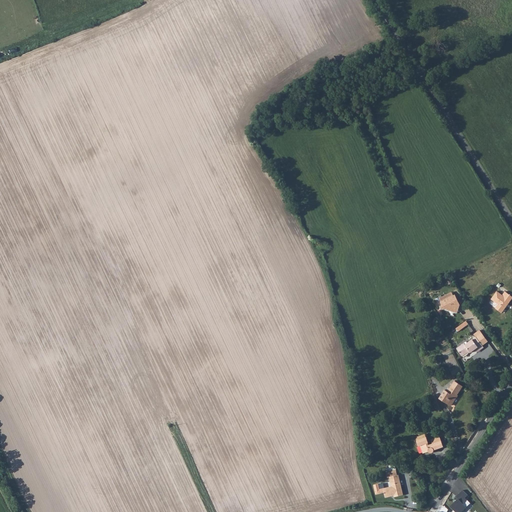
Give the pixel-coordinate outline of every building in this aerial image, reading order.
[(511,296),(504,290),(501,294),(496,290),(490,298),(497,302),(495,307),(501,311),(511,296)] [(453,316),(450,311),(456,313),(459,304),(453,294),(452,295),(451,291),(438,298),(440,304),(439,307),(441,308),(437,311),(442,322),(453,316)] [(466,321),(456,328),(459,331),(469,324),(466,321)] [(467,343),(466,342),(457,349),(462,356),(469,351),(470,353),(475,349),(476,352),(483,347),(482,345),(488,342),(480,330),(474,334),(476,337),(467,343)] [(462,386),(454,382),(447,392),(445,390),(439,399),(450,405),(462,386)] [(421,442),(425,451),(429,450),(430,451),(434,451),(435,450),(435,447),(444,445),(442,439),(429,443),(428,440),(429,439),(428,435),(427,435),(425,432),(420,433),(421,436),(418,438),(420,442),(421,442)] [(395,474),(393,468),(383,471),(385,477),(387,476),(390,485),(378,488),(377,483),(372,485),(375,494),(383,491),(385,496),(393,494),(393,495),(402,492),(396,473),(395,474)] [(462,489),(455,496),(457,498),(449,505),(453,510),(451,511),(459,511),(469,503),(465,498),(468,496),(462,489)]
